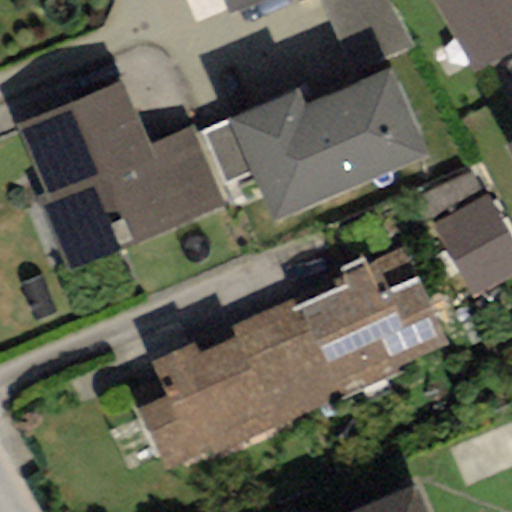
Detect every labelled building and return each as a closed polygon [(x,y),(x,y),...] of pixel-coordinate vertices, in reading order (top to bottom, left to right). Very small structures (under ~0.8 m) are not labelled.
[(222,0),(229,14),(261,0),(222,0)] [(322,0),(351,71),(413,48),(387,0),(322,0)] [(511,0),(433,0),(475,72),(511,50),(511,0)] [(252,172),(272,220),(426,156),(390,69),(303,105),(297,92),(230,121),(252,172)] [(40,196),(71,269),(222,206),(191,130),(150,147),(123,82),(19,125),(48,193),(40,196)] [(225,184),(252,172),(230,121),(203,132),(225,184)] [(511,280),(511,239),(488,194),(431,225),(472,302),(511,280)] [(260,316),(305,415),(396,374),(393,367),(443,345),(402,252),(335,282),(339,290),(296,310),(292,301),(260,316)] [(305,415),(260,316),(231,328),(236,339),(198,356),(194,346),(152,365),(167,396),(137,410),(165,471),(210,450),(213,457),(305,415)] [(428,511),(418,487),(359,511),(428,511)]
